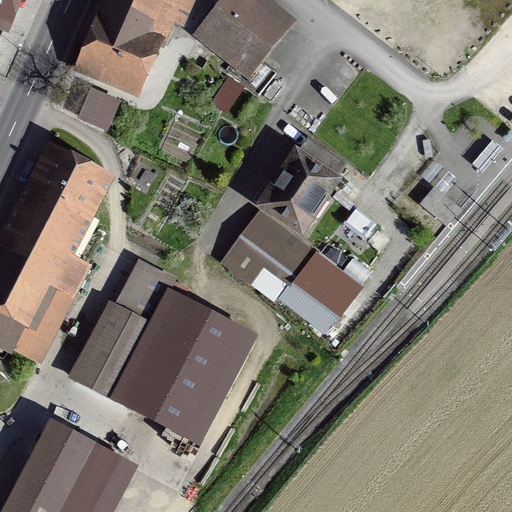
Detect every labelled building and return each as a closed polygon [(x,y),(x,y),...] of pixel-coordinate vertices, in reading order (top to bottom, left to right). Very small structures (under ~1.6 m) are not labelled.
[(0,0),(0,36),(14,0),(0,0)] [(112,0),(84,65),(136,87),(154,46),(147,43),(154,27),(148,24),(156,9),(182,20),(190,0),(112,0)] [(251,71),(259,61),(286,28),(251,0),(228,0),(209,23),(225,36),(218,44),(235,58),(251,71)] [(200,65),(205,63),(207,54),(201,48),(193,50),(190,57),(192,62),(196,65),(200,65)] [(251,71),(235,58),(226,70),(258,97),(276,75),(259,61),(251,71)] [(213,103),(225,112),(241,89),(228,80),(213,103)] [(121,106),(87,92),(74,122),(108,137),(121,106)] [(301,232),(345,166),(308,141),(273,192),(269,190),(259,205),(301,232)] [(87,201),(98,178),(58,157),(0,267),(0,342),(10,348),(46,279),(74,294),(87,267),(68,257),(66,260),(58,256),(77,218),(89,224),(98,207),(87,201)] [(446,227),(460,210),(434,188),(420,205),(446,227)] [(375,227),(354,212),(345,224),(365,239),(375,227)] [(264,215),(226,266),(275,303),(278,299),(324,335),(360,286),(264,215)] [(184,302),(127,408),(183,437),(239,331),(184,302)] [(110,399),(148,327),(113,308),(75,380),(110,399)] [(51,424),(4,511),(56,511),(92,445),(51,424)]
